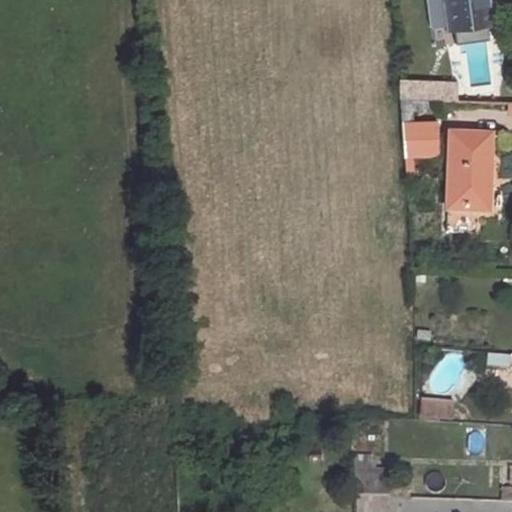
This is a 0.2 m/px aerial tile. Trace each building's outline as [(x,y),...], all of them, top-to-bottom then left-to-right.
[(445,0),(449,28),(452,28),(484,22),(488,22),(485,0),(445,0)] [(484,22),(452,28),(454,44),(486,40),(484,22)] [(402,82),(402,98),(411,98),(430,99),(471,101),(471,91),(454,90),(454,84),(402,82)] [(411,98),(402,98),(403,122),(412,121),(411,109),(411,98)] [(430,99),(411,98),(411,109),(431,109),(430,99)] [(412,121),(403,122),(402,122),(404,153),(410,153),(436,151),(434,120),(412,121)] [(449,136),(446,209),(486,211),(489,138),(449,136)] [(430,331),(416,330),(416,339),(429,340),(430,331)] [(452,404),(432,403),(431,418),(452,419),(452,404)] [(370,458),(353,457),(355,495),(386,496),(387,472),(369,471),(370,458)] [(511,488),(500,489),(500,501),(511,501),(511,488)] [(386,496),(355,495),(355,511),(385,511),(386,496)]
